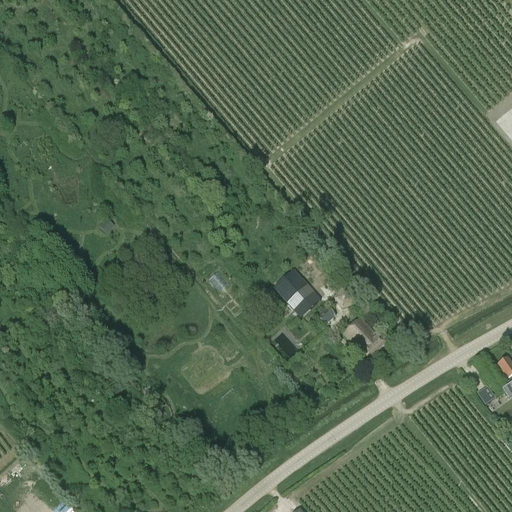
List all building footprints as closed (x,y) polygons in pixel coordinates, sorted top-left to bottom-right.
[(99,226),(106,234),(114,226),(108,218),(99,226)] [(293,270),(271,290),(299,321),(321,301),(293,270)] [(215,275),(209,279),(218,293),(225,288),(215,275)] [(334,301),(342,311),(354,307),(353,293),(341,290),(334,301)] [(362,319),(372,310),(365,303),(356,311),(362,319)] [(335,318),(328,309),(317,319),(325,328),(335,318)] [(384,342),(378,336),(377,337),(375,334),(374,335),(361,320),(344,335),(367,361),(385,345),(384,342)] [(287,362),(299,349),(282,332),(270,344),(287,362)] [(511,366),(507,360),(497,367),(507,381),(507,382),(507,381),(510,386),(502,391),(508,400),(511,397),(511,366)] [(477,395),(485,406),(494,400),(486,389),(477,395)]
